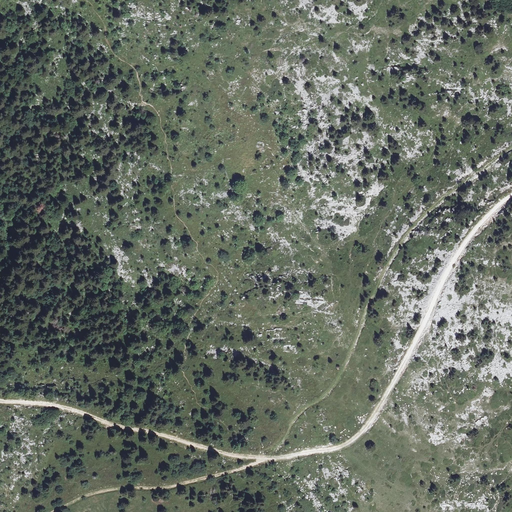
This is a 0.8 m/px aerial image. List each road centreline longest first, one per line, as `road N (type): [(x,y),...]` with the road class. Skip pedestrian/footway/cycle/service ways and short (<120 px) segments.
road 1 (track): [(267,459),(339,447),(363,431),(453,261),(511,194)]
road 2 (track): [(0,400),(68,408),(267,459)]
road 3 (track): [(267,459),(176,484),(82,496),(52,511)]
